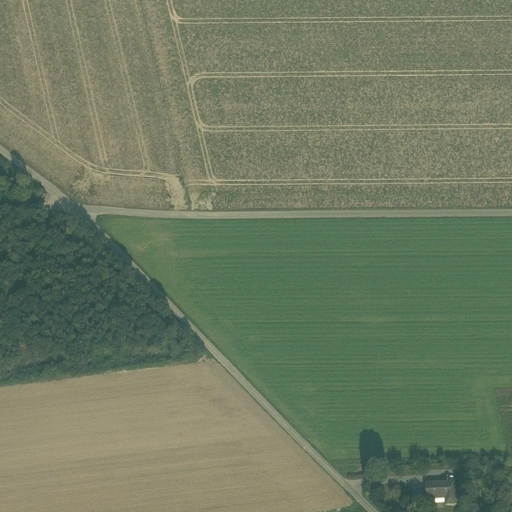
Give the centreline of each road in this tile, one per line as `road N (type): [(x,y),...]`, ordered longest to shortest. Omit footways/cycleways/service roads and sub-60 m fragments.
road 1 (unclassified): [(76,209),(511,213)]
road 2 (unclassified): [(76,209),(371,511)]
